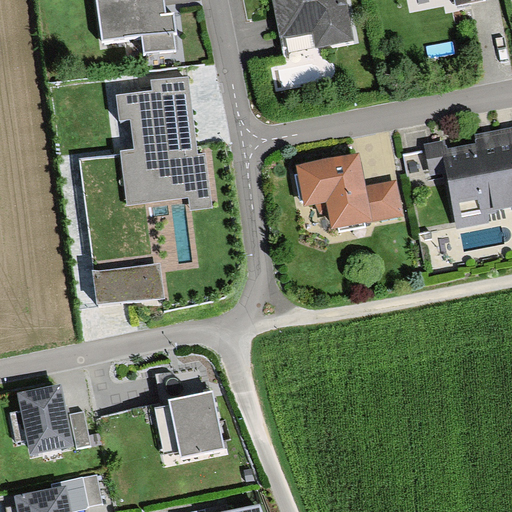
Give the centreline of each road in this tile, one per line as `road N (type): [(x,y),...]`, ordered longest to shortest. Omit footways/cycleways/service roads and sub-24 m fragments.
road 1 (residential): [(511,92),(243,142)]
road 2 (residential): [(238,325),(0,376)]
road 3 (track): [(511,280),(299,320)]
road 4 (residential): [(238,325),(240,376),(285,511)]
road 5 (residential): [(243,142),(254,281),(238,325)]
road 6 (residential): [(243,142),(211,0)]
